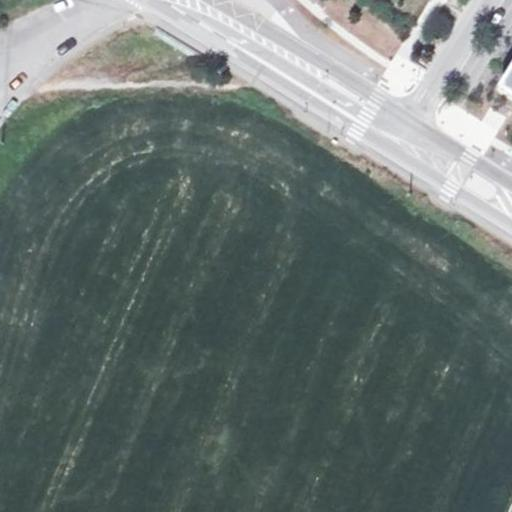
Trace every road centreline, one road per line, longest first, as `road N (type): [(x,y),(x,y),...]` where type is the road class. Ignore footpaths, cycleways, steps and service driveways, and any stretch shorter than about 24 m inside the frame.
road 1 (secondary): [(400,134),(184,0)]
road 2 (residential): [(400,134),(486,0)]
road 3 (secondary): [(511,201),(400,134)]
